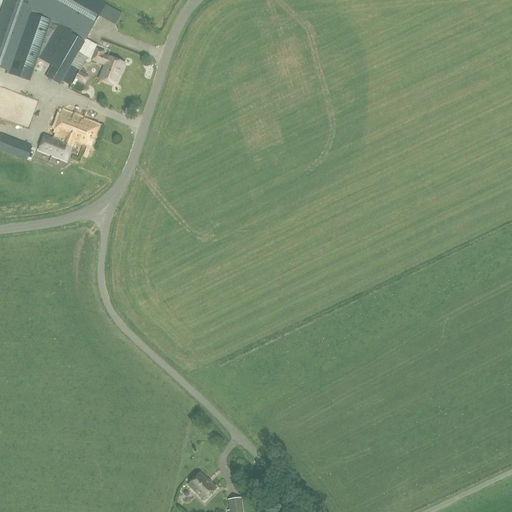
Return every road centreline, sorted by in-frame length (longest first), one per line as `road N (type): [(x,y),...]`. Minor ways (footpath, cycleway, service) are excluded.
road 1 (unclassified): [(310,511),(112,314),(99,282),(98,209)]
road 2 (unclassified): [(98,209),(125,176),(174,30),(192,1)]
